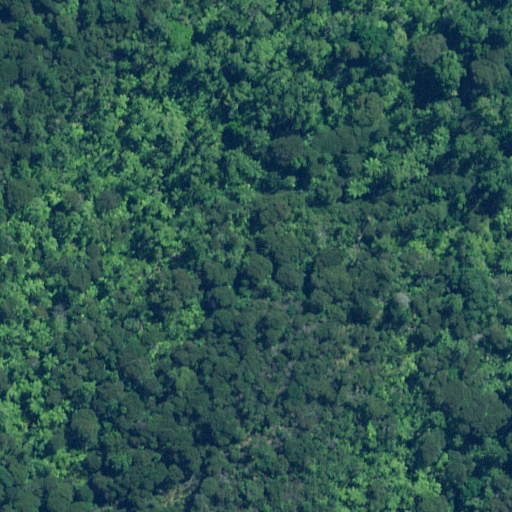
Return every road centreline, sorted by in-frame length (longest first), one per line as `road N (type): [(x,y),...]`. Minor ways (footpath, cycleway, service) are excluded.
road 1 (track): [(209,0),(227,62),(218,190),(511,148)]
road 2 (track): [(0,253),(23,233),(65,84),(110,0)]
